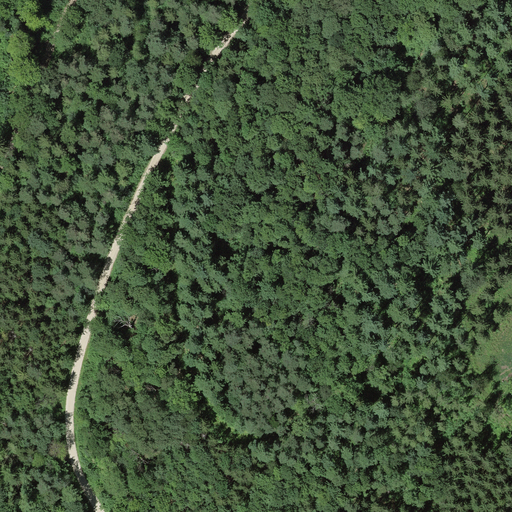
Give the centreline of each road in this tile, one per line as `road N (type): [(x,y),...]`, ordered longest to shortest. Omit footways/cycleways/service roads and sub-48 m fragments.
road 1 (track): [(254,0),(155,156),(102,278),(68,417),(72,457),(99,511)]
road 2 (track): [(169,132),(184,357),(214,420),(234,440),(260,437)]
road 3 (track): [(511,232),(482,267),(468,327),(476,369),(511,418)]
road 4 (track): [(79,0),(0,192)]
